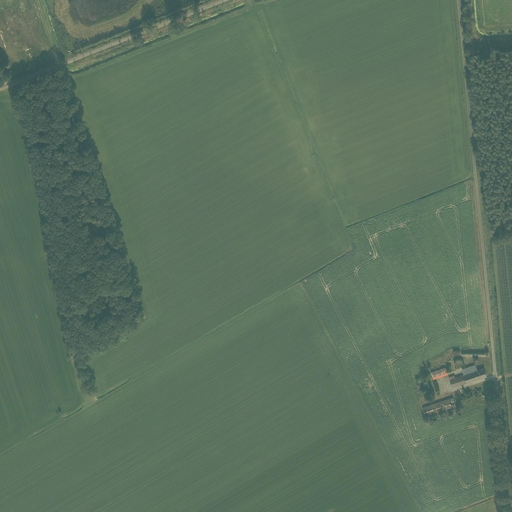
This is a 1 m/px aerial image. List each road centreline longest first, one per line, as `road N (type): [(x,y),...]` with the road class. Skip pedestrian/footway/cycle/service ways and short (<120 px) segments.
road 1 (unclassified): [(511,493),(460,0)]
road 2 (unclassified): [(10,84),(227,0)]
